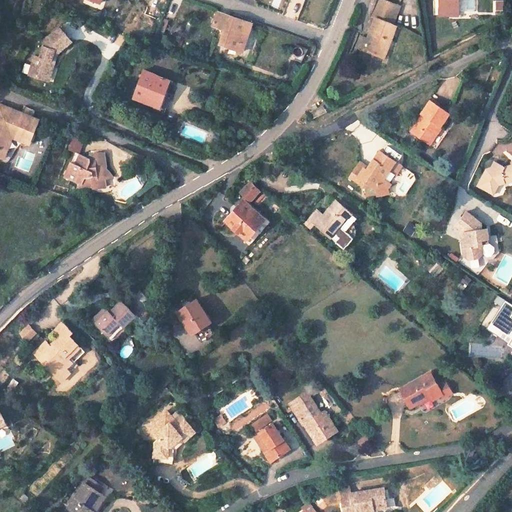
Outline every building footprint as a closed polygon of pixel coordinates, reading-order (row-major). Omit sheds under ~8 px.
[(367,38),(363,49),(383,57),(396,25),(392,24),(399,6),(383,0),(376,0),(370,16),(375,18),(369,32),(373,34),(371,40),(367,38)] [(438,0),(439,10),(458,10),(458,8),(457,0),(438,0)] [(216,12),(212,25),(225,29),(220,44),(238,49),(244,32),(247,33),(251,23),(216,12)] [(48,42),(42,59),(36,57),(29,76),(45,82),(54,58),(56,52),(61,53),(72,42),(60,30),(48,42)] [(244,32),(238,49),(242,50),(247,33),(244,32)] [(360,36),(356,46),(363,49),(367,38),(360,36)] [(295,43),(289,56),(300,62),(307,48),(295,43)] [(54,58),(45,82),(49,83),(58,60),(54,58)] [(142,70),(132,97),(155,105),(153,109),(165,113),(172,93),(165,91),(169,80),(142,70)] [(426,140),(436,125),(437,127),(447,112),(430,101),(410,130),(426,140)] [(0,103),(0,148),(6,151),(14,133),(30,139),(38,120),(29,115),(0,103)] [(323,104),(308,112),(311,118),(326,111),(323,104)] [(436,125),(426,140),(429,143),(439,128),(437,127),(436,125)] [(73,154),(77,155),(81,142),(71,138),(66,151),(73,154)] [(358,164),(349,177),(367,188),(367,194),(377,194),(377,196),(387,195),(387,188),(390,184),(383,179),(389,170),(392,171),(398,162),(380,150),(373,160),(377,162),(370,172),(367,170),(358,164)] [(78,185),(91,184),(91,187),(105,184),(103,176),(111,175),(103,166),(101,151),(90,153),(91,158),(88,159),(77,155),(73,164),(70,163),(68,167),(64,177),(79,183),(78,185)] [(373,160),(367,170),(370,172),(377,162),(373,160)] [(511,164),(504,166),(494,161),(491,166),(486,168),(480,179),(486,182),(482,188),(492,193),(498,184),(503,182),(504,184),(511,180),(511,164)] [(398,162),(392,171),(395,174),(401,165),(398,162)] [(480,179),(477,185),(482,188),(486,182),(480,179)] [(251,200),(261,189),(252,181),(242,192),(251,200)] [(233,212),(225,221),(245,239),(264,219),(244,200),(237,208),(233,212)] [(309,217),(316,224),(335,240),(337,239),(342,233),(338,229),(344,222),(349,225),(355,218),(336,200),(330,207),(332,209),(325,216),(323,215),(316,209),(309,217)] [(330,207),(323,215),(325,216),(332,209),(330,207)] [(466,211),(455,224),(464,231),(465,237),(462,240),(464,255),(469,259),(478,258),(482,252),(481,240),(488,239),(487,228),(481,229),(480,222),(466,211)] [(510,225),(511,219),(501,216),(499,222),(510,225)] [(316,224),(309,217),(305,222),(312,228),(316,224)] [(412,236),(417,226),(408,221),(403,231),(412,236)] [(344,222),(338,229),(342,233),(346,228),(349,225),(344,222)] [(357,238),(346,228),(342,233),(337,239),(348,248),(357,238)] [(490,251),(488,239),(481,240),(482,252),(490,251)] [(450,253),(448,256),(456,261),(458,258),(450,253)] [(496,294),(491,300),(500,306),(504,300),(496,294)] [(196,299),(177,311),(191,333),(210,321),(196,299)] [(105,307),(92,319),(106,333),(118,322),(120,324),(122,326),(135,314),(121,300),(109,311),(105,307)] [(511,304),(504,300),(500,306),(488,325),(500,333),(509,339),(506,343),(511,346),(511,304)] [(46,342),(39,348),(45,354),(40,359),(54,373),(60,368),(65,369),(69,373),(77,365),(74,361),(84,351),(69,336),(73,333),(62,322),(54,331),(59,336),(53,342),(54,344),(51,347),(49,346),(46,342)] [(118,322),(106,333),(108,336),(120,324),(118,322)] [(500,333),(488,325),(486,328),(499,336),(500,333)] [(22,333),(28,340),(36,331),(30,326),(22,333)] [(39,348),(34,353),(40,359),(45,354),(39,348)] [(278,367),(270,372),(272,376),(281,371),(278,367)] [(60,368),(54,373),(61,380),(69,373),(65,369),(60,368)] [(430,372),(400,389),(411,407),(425,398),(430,395),(432,398),(433,400),(443,394),(437,384),(430,372)] [(445,380),(437,384),(443,394),(444,397),(452,393),(445,380)] [(307,392),(290,403),(303,425),(305,424),(316,440),(326,433),(328,436),(336,430),(324,411),(321,413),(307,392)] [(166,411),(147,427),(158,439),(155,443),(153,457),(167,460),(168,450),(173,446),(181,438),(192,429),(185,421),(178,426),(166,411)] [(234,430),(257,419),(253,412),(231,423),(234,430)] [(267,414),(253,424),(258,432),(272,422),(267,414)] [(221,415),(214,420),(219,427),(226,423),(221,415)] [(272,424),(259,433),(259,434),(269,448),(264,452),(271,462),(289,449),(272,424)] [(196,432),(192,429),(181,438),(184,443),(196,432)] [(326,433),(316,440),(317,443),(328,436),(326,433)] [(269,448),(259,434),(254,438),(264,452),(269,448)] [(172,464),(173,446),(168,450),(167,460),(153,457),(153,463),(172,464)] [(62,504),(57,511),(93,511),(88,508),(98,493),(102,487),(88,477),(90,474),(87,472),(65,505),(62,504)] [(436,476),(424,487),(428,491),(440,479),(436,476)] [(375,511),(389,510),(385,489),(352,495),(342,497),(344,511),(375,511)] [(98,493),(88,508),(93,511),(103,497),(98,493)] [(319,511),(312,502),(303,508),(305,511),(303,511),(319,511)]
